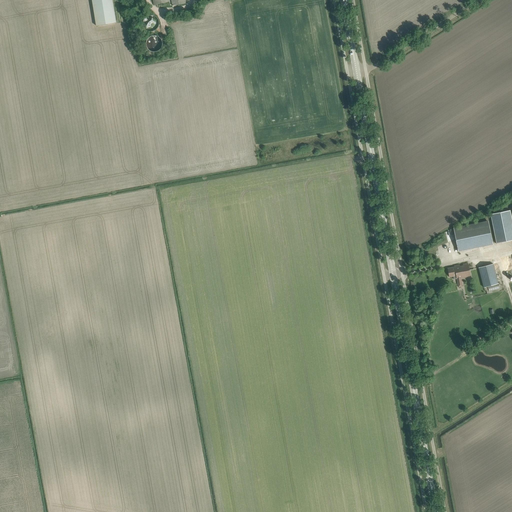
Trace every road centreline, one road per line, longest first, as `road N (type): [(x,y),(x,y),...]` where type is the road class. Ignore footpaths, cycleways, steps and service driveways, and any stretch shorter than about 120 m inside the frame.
road 1 (unclassified): [(365,72),(444,511)]
road 2 (primary): [(436,511),(358,73)]
road 3 (unclassified): [(425,511),(348,75)]
road 4 (unclassified): [(365,72),(479,0)]
